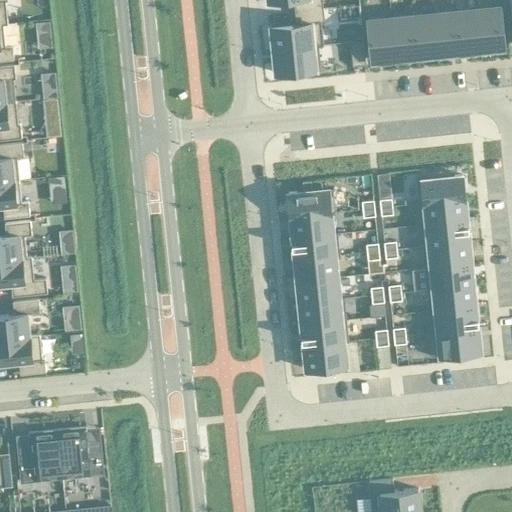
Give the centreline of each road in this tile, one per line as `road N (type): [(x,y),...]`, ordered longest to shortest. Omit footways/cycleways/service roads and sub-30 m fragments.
road 1 (residential): [(511,392),(276,418),(245,126)]
road 2 (residential): [(245,126),(507,103)]
road 3 (tertiary): [(183,374),(158,135)]
road 4 (tertiary): [(134,138),(157,377)]
road 5 (residential): [(0,394),(157,377)]
road 6 (tertiary): [(121,0),(134,138)]
road 7 (tertiary): [(195,511),(183,374)]
road 8 (tertiary): [(158,135),(145,0)]
road 9 (tertiary): [(157,377),(171,511)]
road 10 (residential): [(245,126),(234,0)]
